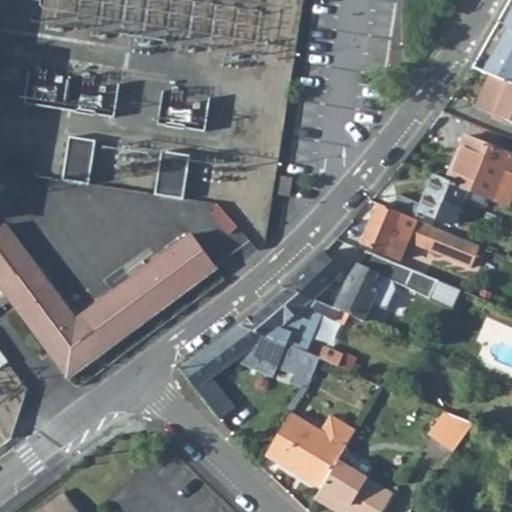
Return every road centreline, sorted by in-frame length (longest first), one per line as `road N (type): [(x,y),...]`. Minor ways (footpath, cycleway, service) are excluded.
road 1 (residential): [(485,0),(381,151),(279,258),(138,370)]
road 2 (residential): [(271,511),(233,481),(138,370)]
road 3 (residential): [(138,370),(0,478)]
